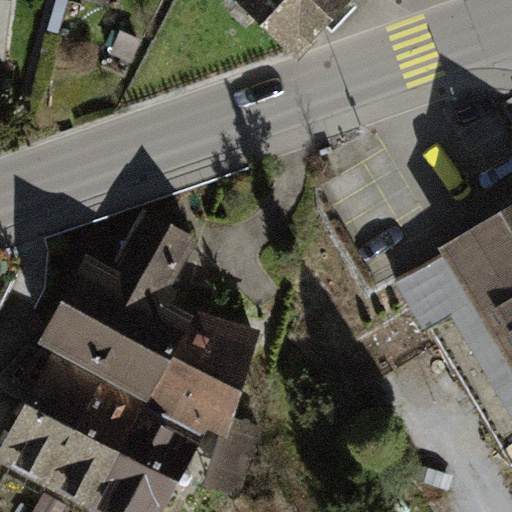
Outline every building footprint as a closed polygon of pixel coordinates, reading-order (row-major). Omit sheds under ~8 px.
[(234,0),(220,12),(286,66),(359,0),(234,0)] [(511,214),(400,286),(511,489),(511,214)] [(104,382),(151,406),(206,434),(223,442),(223,443),(229,423),(254,334),(197,318),(195,326),(165,311),(200,245),(144,215),(113,273),(91,261),(43,350),(54,356),(104,382)] [(104,382),(54,356),(0,463),(0,465),(50,489),(104,382)] [(104,382),(50,489),(95,511),(97,511),(151,406),(104,382)] [(166,511),(206,434),(151,406),(97,511),(166,511)] [(223,442),(210,481),(237,490),(256,433),(229,423),(223,443),(223,442)] [(46,511),(31,503),(25,511),(46,511)]
